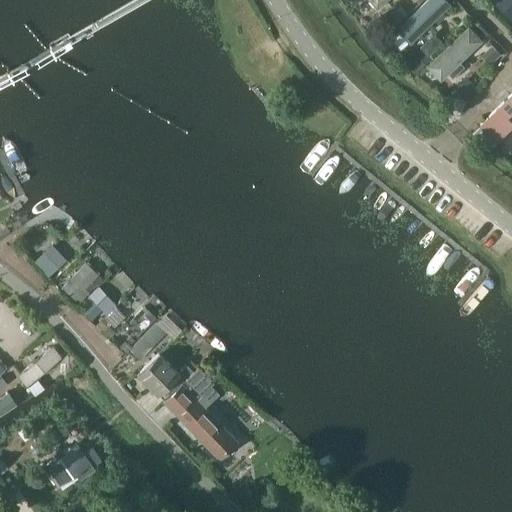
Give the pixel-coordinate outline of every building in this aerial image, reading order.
[(428,0),(397,31),(410,45),(450,6),(444,0),(428,0)] [(511,0),(497,0),(494,4),(503,14),(511,5),(511,0)] [(382,14),(394,25),(404,13),(393,3),(382,14)] [(415,70),(442,42),(432,32),(405,60),(415,70)] [(436,70),(451,85),(488,49),(473,34),(436,70)] [(463,96),(477,83),(468,75),(455,88),(463,96)] [(511,90),(479,123),(497,142),(511,127),(511,116),(509,113),(511,110),(511,90)] [(51,246),(37,259),(45,268),(59,255),(51,246)] [(79,303),(89,292),(104,278),(86,260),(62,286),(79,303)] [(103,305),(109,311),(118,301),(100,283),(78,305),(90,318),(103,305)] [(157,321),(130,349),(141,360),(168,331),(157,321)] [(18,374),(26,384),(62,355),(54,346),(18,374)] [(160,353),(139,374),(159,394),(165,400),(183,383),(195,371),(193,370),(187,363),(178,371),(160,353)] [(0,357),(0,386),(15,375),(0,357)] [(183,383),(165,400),(220,457),(237,440),(205,407),(211,401),(220,393),(211,385),(214,381),(206,373),(200,367),(195,371),(183,383)] [(2,395),(0,397),(0,411),(9,405),(14,401),(8,392),(2,395)] [(76,442),(45,464),(57,482),(89,460),(76,442)]
